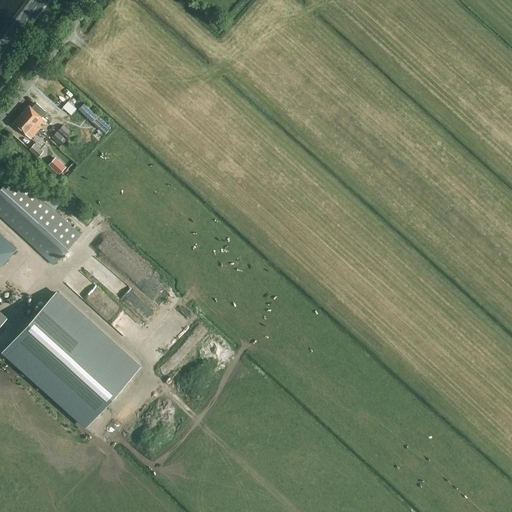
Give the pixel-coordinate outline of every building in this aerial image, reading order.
[(75,97),(66,106),(74,114),(83,105),(75,97)] [(29,105),(21,114),(38,129),(47,120),(29,105)] [(38,129),(21,114),(13,123),(30,138),(38,129)] [(106,132),(111,127),(105,122),(100,126),(106,132)] [(58,130),(67,138),(72,133),(63,125),(58,130)] [(52,137),(61,145),(66,139),(57,131),(52,137)] [(29,149),(38,157),(43,151),(35,143),(29,149)] [(77,156),(82,152),(77,147),(73,151),(77,156)] [(86,150),(80,156),(83,159),(89,153),(86,150)] [(49,164),(59,174),(66,167),(56,157),(49,164)] [(0,189),(0,215),(53,264),(80,234),(14,174),(0,189)] [(0,266),(16,249),(0,234),(0,266)] [(93,267),(100,271),(105,262),(98,258),(93,267)] [(22,289),(15,297),(22,304),(28,297),(26,296),(34,287),(30,284),(24,291),(22,289)] [(57,290),(2,352),(86,427),(91,421),(141,365),(131,356),(57,290)]
